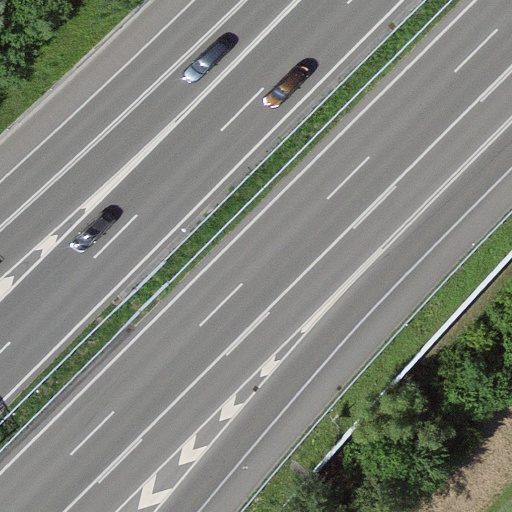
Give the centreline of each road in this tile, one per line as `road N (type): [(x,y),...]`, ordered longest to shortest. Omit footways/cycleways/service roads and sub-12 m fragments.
road 1 (motorway): [(25,511),(511,24)]
road 2 (motorway): [(352,0),(0,351)]
road 3 (motorway): [(185,511),(335,330),(511,158)]
road 4 (motorway): [(253,0),(0,254)]
road 5 (motorway): [(229,0),(0,207)]
